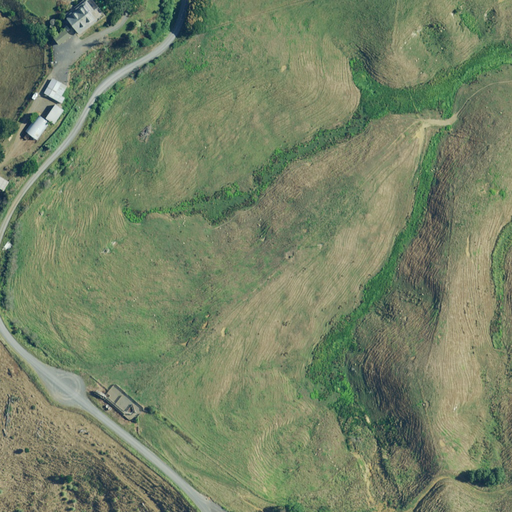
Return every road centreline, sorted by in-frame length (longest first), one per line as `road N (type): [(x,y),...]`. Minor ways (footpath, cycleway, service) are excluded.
road 1 (unclassified): [(188,0),(172,25),(86,83),(0,251)]
road 2 (unclassified): [(0,321),(38,367),(175,474),(210,511)]
